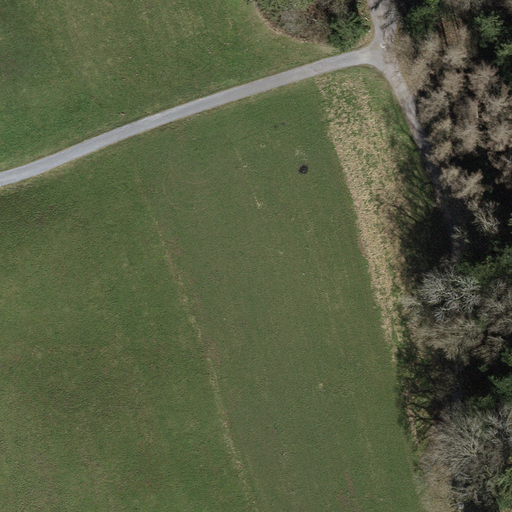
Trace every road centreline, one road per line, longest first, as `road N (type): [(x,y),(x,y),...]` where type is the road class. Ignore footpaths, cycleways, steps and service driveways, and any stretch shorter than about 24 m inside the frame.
road 1 (track): [(386,44),(458,245),(471,511)]
road 2 (track): [(386,44),(0,181)]
